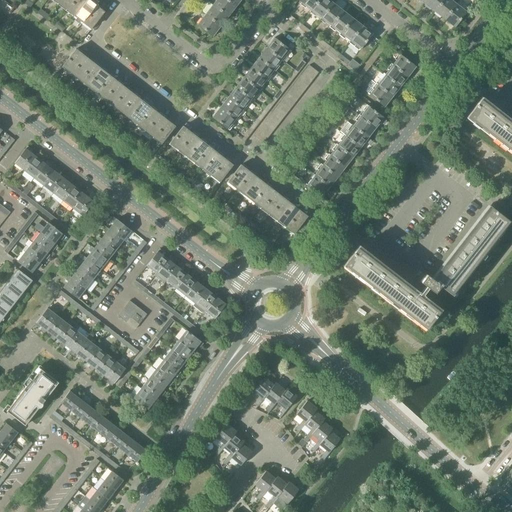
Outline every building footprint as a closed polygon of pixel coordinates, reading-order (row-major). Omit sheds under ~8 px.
[(67,9),(74,0),(60,0),(59,2),(67,9)] [(76,15),(87,0),(74,0),(67,9),(76,15)] [(84,22),(96,6),(88,0),(87,0),(76,15),(84,22)] [(228,17),(236,7),(226,0),(216,0),(213,5),(228,17)] [(310,12),(319,0),(302,0),(299,5),(305,9),(306,7),(310,11),(309,12),(310,12)] [(319,20),(332,3),(328,0),(319,0),(310,12),(314,16),(316,15),(320,18),(319,20)] [(434,12),(443,0),(427,0),(424,4),(434,12)] [(444,20),(456,5),(449,0),(443,0),(434,12),(444,20)] [(185,15),(193,5),(190,2),(182,13),(185,15)] [(329,28),(342,11),(332,3),(319,20),(324,24),(325,22),(330,26),(329,27),(329,28)] [(221,27),(228,17),(213,5),(205,14),(221,27)] [(455,28),(466,13),(456,5),(444,20),(455,28)] [(92,28),(104,12),(96,6),(84,22),(92,28)] [(339,35),(352,18),(342,11),(329,28),(334,31),(335,30),(340,34),(339,35)] [(213,37),(221,27),(205,14),(197,25),(213,37)] [(298,27),(301,24),(291,16),(288,20),(298,27)] [(349,43),(362,26),(352,18),(339,35),(344,39),(345,38),(349,41),(348,43),(349,43)] [(308,35),(310,32),(301,24),(298,27),(308,35)] [(362,26),(349,43),(354,47),(355,45),(360,49),(372,34),(362,26)] [(318,42),(320,39),(310,32),(308,35),(318,42)] [(266,48),(283,61),(287,56),(285,55),(289,50),(274,38),(266,48)] [(327,50),(330,47),(320,39),(318,42),(327,50)] [(387,45),(384,43),(375,53),(379,56),(387,45)] [(337,58),(340,54),(330,47),(327,50),(337,58)] [(282,61),(283,61),(266,48),(258,58),(274,70),(275,71),(279,66),(278,65),(281,60),(282,61)] [(72,72),(85,56),(76,49),(64,65),(72,72)] [(371,66),(379,56),(375,53),(368,63),(371,66)] [(337,58),(348,66),(350,62),(340,54),(337,58)] [(390,65),(408,78),(415,68),(398,54),(394,60),(396,61),(392,65),(391,64),(390,65)] [(81,78),(93,62),(85,56),(72,72),(81,78)] [(270,75),(274,70),(258,58),(251,68),(267,81),(271,76),(270,75)] [(298,73),(305,63),(302,60),(294,70),(298,73)] [(89,85),(101,69),(93,62),(81,78),(89,85)] [(364,75),(371,66),(368,63),(360,73),(364,75)] [(314,78),(318,73),(309,65),(305,70),(314,78)] [(400,88),(408,78),(390,65),(387,69),(388,70),(385,75),(383,74),(384,75),(400,88)] [(267,81),(251,68),(243,78),(260,91),(264,85),(262,84),(266,80),(267,81)] [(97,91),(109,75),(101,69),(89,85),(97,91)] [(290,83),(298,73),(294,70),(287,80),(290,83)] [(311,83),(314,78),(305,70),(301,75),(311,83)] [(356,85),(364,75),(360,73),(353,83),(356,85)] [(400,88),(384,75),(383,74),(379,79),(380,80),(377,85),(376,84),(375,84),(384,91),(392,98),(400,88)] [(105,98),(117,82),(109,75),(97,91),(105,98)] [(307,87),(311,83),(301,75),(298,80),(307,87)] [(259,91),(260,91),(243,78),(235,87),(252,100),(256,95),(255,94),(258,90),(259,91)] [(282,92),(290,83),(287,80),(279,90),(282,92)] [(304,92),(307,87),(298,80),(294,84),(304,92)] [(113,104),(126,88),(117,82),(105,98),(113,104)] [(300,96),(304,92),(294,84),(290,89),(300,96)] [(392,98),(384,91),(375,84),(371,89),(373,90),(369,95),(385,108),(392,98)] [(252,101),(252,100),(235,87),(228,97),(244,110),(248,105),(247,104),(251,100),(252,101)] [(121,110),(134,94),(126,88),(113,104),(121,110)] [(296,101),(300,96),(290,89),(287,94),(296,101)] [(275,102),(282,92),(279,90),(271,100),(275,102)] [(130,117),(142,101),(134,94),(121,110),(130,117)] [(293,106),(296,101),(287,94),(283,98),(293,106)] [(347,106),(355,96),(351,94),(343,104),(347,106)] [(244,110),(228,97),(220,107),(237,120),(241,115),(240,114),(243,109),(244,110)] [(482,97),(465,118),(479,129),(493,139),(507,150),(511,154),(511,121),(509,119),(495,108),(482,97)] [(289,110),(293,106),(283,98),(279,103),(289,110)] [(267,112),(275,102),(271,100),(264,110),(267,112)] [(138,123),(150,107),(142,101),(130,117),(138,123)] [(285,115),(289,110),(279,103),(276,108),(285,115)] [(339,116),(347,106),(343,104),(336,113),(339,116)] [(376,129),(383,119),(384,118),(366,105),(362,110),(364,111),(360,116),(359,115),(376,129)] [(144,132),(158,114),(150,107),(138,123),(136,126),(144,132)] [(237,120),(220,107),(212,117),(229,130),(233,125),(232,124),(235,119),(237,120)] [(282,120),(285,115),(276,108),(272,112),(282,120)] [(259,122),(267,112),(264,110),(256,119),(259,122)] [(278,124),(282,120),(272,112),(269,117),(278,124)] [(332,126),(339,116),(336,113),(328,123),(332,126)] [(167,120),(158,114),(144,132),(152,139),(154,136),(167,120)] [(368,138),(376,129),(359,115),(355,120),(356,121),(353,126),(351,125),(368,138)] [(275,129),(278,124),(269,117),(265,122),(275,129)] [(252,132),(259,122),(256,119),(249,129),(252,132)] [(154,136),(163,143),(175,127),(167,120),(154,136)] [(271,134),(275,129),(265,122),(261,126),(271,134)] [(347,122),(340,132),(343,135),(361,148),(368,138),(351,125),(347,122)] [(324,136),(332,126),(328,123),(321,133),(324,136)] [(179,149),(191,133),(183,126),(170,142),(179,149)] [(267,138),(271,134),(261,126),(258,131),(260,132),(267,138)] [(244,142),(252,132),(249,129),(241,139),(244,142)] [(267,138),(260,132),(258,131),(254,136),(264,143),(267,138)] [(187,155),(200,139),(191,133),(179,149),(187,155)] [(316,146),(324,136),(321,133),(313,143),(316,146)] [(353,158),(361,148),(343,135),(340,140),(341,141),(337,145),(336,144),(336,145),(353,158)] [(3,148),(7,150),(14,140),(11,138),(3,148)] [(195,162),(208,146),(200,139),(187,155),(195,162)] [(445,144),(440,140),(435,146),(441,150),(445,144)] [(309,155),(316,146),(313,143),(305,153),(309,155)] [(345,168),(353,158),(336,145),(332,150),(333,151),(330,155),(328,154),(328,155),(345,168)] [(35,156),(28,151),(30,149),(27,146),(14,164),(24,171),(35,156)] [(204,168),(216,152),(208,146),(195,162),(204,168)] [(212,174),(224,159),(216,152),(204,168),(212,174)] [(301,165),(309,155),(305,153),(298,163),(301,165)] [(39,160),(41,157),(37,154),(35,156),(24,171),(33,179),(45,164),(39,160)] [(338,178),(345,168),(328,155),(324,160),(326,161),(322,165),(321,164),(320,164),(338,178)] [(212,174),(220,181),(233,165),(224,159),(212,174)] [(54,171),(48,166),(50,164),(47,162),(45,164),(33,179),(43,186),(54,171)] [(293,175),(301,165),(298,163),(290,173),(293,175)] [(330,188),(338,178),(320,164),(316,169),(318,170),(314,175),(313,174),(330,188)] [(237,188),(249,172),(241,165),(228,181),(237,188)] [(64,179),(58,174),(60,171),(57,169),(55,172),(54,171),(43,186),(52,194),(64,179)] [(245,194),(257,178),(249,172),(237,188),(245,194)] [(322,198),(330,188),(313,174),(309,179),(310,180),(306,186),(322,198)] [(74,187),(67,181),(69,179),(66,176),(64,179),(52,194),(62,201),(74,187)] [(10,188),(13,185),(3,178),(0,181),(10,188)] [(253,200),(266,184),(257,178),(245,194),(253,200)] [(84,194),(77,189),(79,187),(76,184),(74,187),(62,201),(72,209),(84,194)] [(261,207),(274,191),(266,184),(253,200),(261,207)] [(20,196),(22,193),(13,185),(10,188),(20,196)] [(270,213),(282,197),(274,191),(261,207),(270,213)] [(93,202),(87,197),(89,194),(86,192),(84,194),(72,209),(82,217),(93,202)] [(30,204),(32,200),(22,193),(20,196),(30,204)] [(278,220),(290,203),(282,197),(270,213),(278,220)] [(39,211),(42,208),(32,200),(30,204),(39,211)] [(286,226),(299,210),(290,203),(278,220),(286,226)] [(0,211),(6,217),(10,212),(1,206),(0,207),(0,211)] [(353,253),(343,266),(356,277),(370,288),(384,298),(397,309),(411,320),(425,330),(441,310),(427,299),(422,295),(428,288),(434,293),(439,286),(452,295),(463,281),(475,266),(486,251),(498,237),(509,222),(490,207),(479,222),(467,237),(456,251),(444,266),(433,280),(422,272),(416,279),(419,281),(413,288),(400,278),(386,267),(384,265),(373,256),(359,246),(353,253)] [(49,219),(51,215),(42,208),(39,211),(49,219)] [(295,233),(307,216),(299,210),(286,226),(295,233)] [(30,225),(37,215),(34,212),(27,222),(30,225)] [(59,226),(61,223),(51,215),(49,219),(59,226)] [(123,241),(131,231),(116,220),(114,218),(111,221),(114,223),(109,229),(123,241)] [(247,222),(242,218),(239,223),(244,226),(247,222)] [(22,235),(30,225),(27,222),(19,232),(22,235)] [(65,236),(62,234),(48,223),(40,232),(57,246),(55,244),(60,237),(63,239),(65,236)] [(68,234),(71,231),(61,223),(59,226),(68,234)] [(258,228),(254,225),(250,231),(253,234),(258,228)] [(123,241),(109,229),(106,227),(104,231),(106,232),(101,239),(116,250),(123,241)] [(15,244),(22,235),(19,232),(11,242),(15,244)] [(55,249),(57,246),(40,232),(32,242),(49,256),(50,255),(47,254),(52,247),(55,249)] [(116,250),(101,239),(99,237),(96,240),(99,242),(94,249),(108,260),(116,250)] [(135,250),(138,253),(146,243),(143,240),(135,250)] [(7,254),(15,244),(11,242),(4,251),(7,254)] [(47,259),(49,256),(32,242),(25,252),(42,266),(42,265),(40,263),(45,257),(47,259)] [(108,260),(94,249),(91,247),(89,250),(91,252),(86,258),(101,270),(108,260)] [(155,274),(167,259),(160,254),(162,251),(159,249),(156,253),(146,266),(155,274)] [(131,262),(138,253),(135,250),(128,260),(131,262)] [(40,268),(42,266),(25,252),(17,262),(32,273),(37,266),(40,268)] [(101,270),(86,258),(84,256),(81,259),(84,261),(79,268),(93,279),(101,270)] [(165,281),(177,267),(170,262),(172,259),(169,256),(167,259),(155,274),(165,281)] [(123,272),(131,262),(128,260),(120,270),(123,272)] [(182,266),(179,264),(177,267),(165,281),(175,289),(186,274),(180,269),(182,266)] [(93,279),(79,268),(76,266),(74,269),(76,271),(71,278),(86,289),(93,279)] [(116,282),(123,272),(120,270),(113,279),(116,282)] [(0,321),(32,281),(19,271),(0,295),(0,321)] [(185,296),(198,279),(196,282),(189,277),(191,274),(188,272),(186,274),(175,289),(185,296)] [(86,289),(71,278),(69,276),(66,279),(69,281),(63,288),(78,299),(86,289)] [(108,292),(116,282),(113,279),(105,289),(108,292)] [(194,304),(208,287),(206,289),(199,284),(201,281),(198,279),(185,296),(194,304)] [(142,291),(144,288),(137,282),(134,285),(142,291)] [(204,312),(217,294),(215,297),(209,292),(211,289),(208,287),(194,304),(204,312)] [(152,299),(154,296),(144,288),(142,291),(152,299)] [(101,301),(108,292),(105,289),(98,299),(101,301)] [(68,302),(71,299),(61,291),(58,294),(68,302)] [(204,312),(214,319),(226,304),(225,304),(218,299),(220,297),(217,294),(204,312)] [(161,306),(164,303),(154,296),(152,299),(161,306)] [(78,309),(80,306),(71,299),(68,302),(78,309)] [(93,311),(101,301),(98,299),(90,309),(93,311)] [(134,313),(138,308),(129,301),(125,306),(134,313)] [(171,314),(174,311),(164,303),(161,306),(171,314)] [(88,317),(90,314),(80,306),(78,309),(88,317)] [(136,314),(134,313),(125,306),(122,310),(130,317),(132,319),(136,314)] [(46,331),(57,316),(47,308),(36,323),(43,329),(41,331),(44,333),(46,331)] [(136,314),(143,319),(146,314),(138,308),(134,313),(136,314)] [(126,322),(130,317),(122,310),(118,316),(126,322)] [(183,318),(174,311),(171,314),(181,321),(183,318)] [(97,324),(100,321),(90,314),(88,317),(97,324)] [(139,324),(143,319),(136,314),(132,319),(139,324)] [(56,339),(67,324),(57,316),(46,331),(52,336),(51,339),(54,341),(56,339)] [(139,324),(132,319),(130,317),(126,322),(135,329),(139,324)] [(165,331),(173,320),(170,318),(161,329),(165,331)] [(193,326),(185,320),(183,318),(181,321),(191,329),(193,326)] [(107,332),(109,329),(100,321),(97,324),(107,332)] [(65,346),(77,331),(67,324),(56,339),(62,344),(60,346),(63,349),(65,346)] [(200,337),(203,333),(193,326),(191,329),(200,337)] [(117,339),(119,336),(109,329),(107,332),(117,339)] [(157,341),(165,331),(161,329),(154,338),(157,341)] [(201,347),(203,344),(199,340),(186,330),(177,341),(195,355),(196,353),(193,351),(198,345),(201,347)] [(75,354),(86,339),(77,331),(65,346),(72,351),(70,354),(73,356),(75,354)] [(126,347),(129,344),(119,336),(117,339),(126,347)] [(150,350),(157,341),(154,338),(146,348),(150,350)] [(85,361),(96,346),(86,339),(75,354),(82,359),(80,361),(83,364),(85,361)] [(193,356),(195,355),(177,341),(170,351),(187,364),(188,363),(185,361),(190,354),(193,356)] [(126,347),(136,355),(139,351),(129,344),(126,347)] [(94,369),(106,354),(96,346),(85,361),(91,366),(89,369),(92,371),(94,369)] [(142,360),(150,350),(146,348),(139,358),(142,360)] [(186,366),(187,364),(170,351),(162,360),(179,374),(181,373),(178,370),(183,364),(186,366)] [(104,376),(115,361),(106,354),(94,369),(101,374),(99,376),(102,379),(104,376)] [(134,370),(142,360),(139,358),(131,367),(134,370)] [(178,376),(179,374),(162,360),(155,370),(172,384),(173,382),(170,380),(175,374),(178,376)] [(113,384),(125,369),(115,361),(104,376),(110,381),(108,384),(111,386),(113,384)] [(127,380),(134,370),(131,367),(124,377),(127,380)] [(171,385),(172,384),(155,370),(147,380),(164,393),(165,392),(163,390),(168,383),(171,385)] [(42,403),(56,385),(39,372),(6,413),(24,426),(38,408),(40,408),(41,408),(41,407),(42,407),(42,406),(42,405),(42,404),(42,403)] [(120,389),(127,380),(124,377),(117,386),(120,389)] [(265,397),(273,385),(264,378),(253,391),(260,397),(254,405),(257,407),(264,399),(263,399),(265,397)] [(163,395),(164,393),(147,380),(140,390),(157,403),(158,402),(155,399),(160,393),(163,395)] [(276,402),(285,391),(275,383),(273,385),(265,397),(272,403),(265,410),(268,413),(275,405),(274,404),(276,402)] [(286,410),(297,396),(286,388),(285,391),(276,402),(283,408),(277,415),(280,418),(286,410)] [(156,405),(157,403),(140,390),(133,398),(148,410),(148,409),(153,403),(156,405)] [(70,410),(79,399),(69,392),(60,403),(70,410)] [(79,418),(88,407),(79,399),(70,410),(79,418)] [(305,425),(314,412),(317,409),(307,401),(296,414),(303,420),(295,430),(299,433),(305,425)] [(89,425),(98,414),(88,407),(79,418),(89,425)] [(312,436),(322,421),(324,419),(314,412),(305,425),(311,431),(303,440),(306,443),(312,436)] [(59,416),(57,419),(51,414),(49,417),(59,425),(61,422),(63,419),(59,416)] [(98,433),(107,421),(98,414),(89,425),(98,433)] [(108,440),(117,429),(107,421),(98,433),(108,440)] [(320,446),(330,432),(332,429),(322,421),(312,436),(318,441),(311,450),(314,453),(320,446)] [(68,432),(71,429),(61,422),(59,425),(68,432)] [(0,434),(10,442),(17,432),(6,423),(0,431),(0,434)] [(224,448),(234,434),(236,432),(226,424),(215,437),(223,443),(215,453),(218,455),(224,448)] [(78,440),(80,436),(71,429),(68,432),(78,440)] [(117,447),(126,436),(117,429),(108,440),(117,447)] [(329,453),(340,440),(330,432),(320,446),(326,451),(320,458),(323,460),(329,453)] [(0,449),(2,451),(10,442),(0,434),(0,449)] [(232,458),(242,444),(244,442),(234,434),(224,448),(230,453),(223,463),(226,465),(232,458)] [(87,447),(90,444),(80,436),(78,440),(87,447)] [(127,455),(135,443),(126,436),(117,447),(127,455)] [(21,451),(24,453),(32,444),(29,441),(21,451)] [(127,455),(136,462),(145,451),(135,443),(127,455)] [(97,454),(99,451),(90,444),(87,447),(97,454)] [(233,475),(251,452),(242,444),(232,458),(238,463),(230,473),(233,475)] [(17,463),(24,453),(21,451),(14,460),(17,463)] [(106,462),(109,459),(99,451),(97,454),(106,462)] [(92,471),(99,461),(96,459),(88,469),(92,471)] [(116,469),(118,466),(109,459),(106,462),(116,469)] [(10,472),(17,463),(14,460),(7,470),(10,472)] [(125,477),(128,473),(118,466),(116,469),(125,477)] [(84,481),(92,471),(88,469),(81,478),(84,481)] [(0,479),(2,482),(10,472),(7,470),(0,478),(0,479)] [(511,470),(500,485),(511,494),(511,470)] [(115,489),(123,480),(112,471),(104,481),(115,489)] [(274,474),(272,476),(266,471),(255,485),(262,490),(256,498),(259,500),(265,493),(265,492),(266,490),(277,477),(274,474)] [(278,496),(286,485),(277,477),(266,490),(274,496),(268,503),(271,506),(277,498),(276,498),(278,496)] [(77,490),(84,481),(81,478),(74,488),(77,490)] [(108,499),(115,489),(104,481),(97,490),(108,499)] [(286,485),(278,496),(285,501),(279,509),(282,511),(288,504),(287,504),(298,490),(288,482),(286,485)] [(69,500),(77,490),(74,488),(66,497),(69,500)] [(100,509),(108,499),(97,490),(89,500),(100,509)] [(62,509),(69,500),(66,497),(59,507),(62,509)] [(97,511),(100,509),(89,500),(86,497),(83,501),(86,504),(82,509),(85,511),(97,511)]
